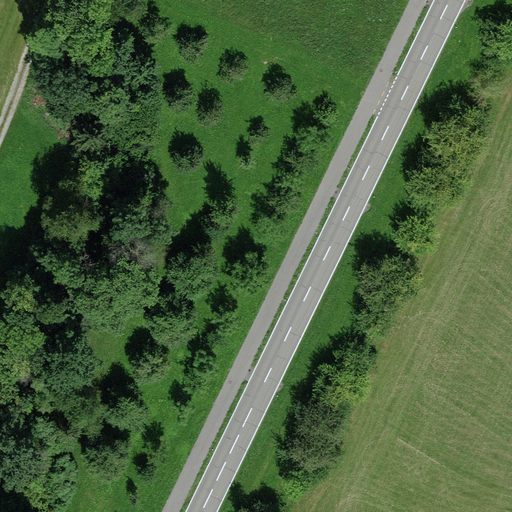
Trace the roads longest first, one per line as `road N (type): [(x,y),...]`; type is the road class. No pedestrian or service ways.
road 1 (secondary): [(202,511),(451,0)]
road 2 (track): [(56,0),(0,137)]
